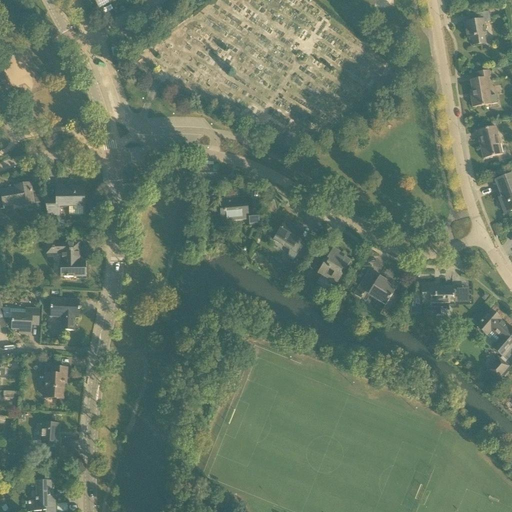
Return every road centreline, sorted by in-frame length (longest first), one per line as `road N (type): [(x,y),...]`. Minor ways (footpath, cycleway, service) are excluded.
road 1 (residential): [(112,159),(225,158),(413,257),(481,237)]
road 2 (residential): [(85,511),(90,393),(116,205),(112,159)]
road 3 (residential): [(481,237),(429,0)]
